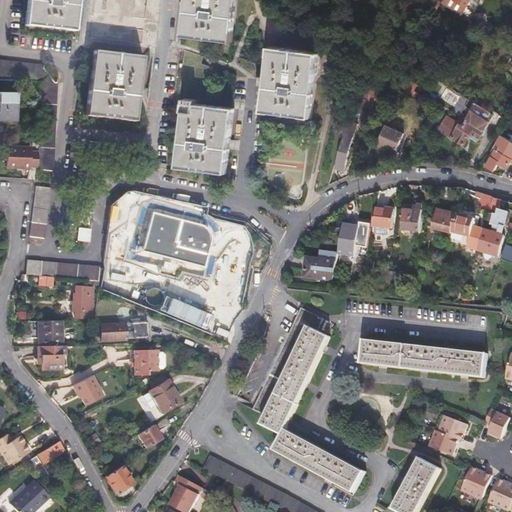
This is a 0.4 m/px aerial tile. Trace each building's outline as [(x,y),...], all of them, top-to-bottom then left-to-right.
[(73,0),(21,0),(19,28),(70,34),(73,0)] [(234,0),(183,0),(179,40),(228,46),(234,0)] [(440,3),(435,0),(434,0),(429,8),(433,11),(440,3)] [(441,0),(440,3),(461,16),(470,2),(470,0),(441,0)] [(309,123),(317,55),(267,49),(259,116),(309,123)] [(131,125),(139,57),(88,51),(80,119),(131,125)] [(0,59),(0,74),(42,77),(43,62),(0,59)] [(401,89),(419,100),(422,94),(416,90),(420,84),(408,78),(401,89)] [(436,79),(429,81),(426,86),(430,97),(464,116),(468,109),(470,105),(473,100),(436,79)] [(439,79),(436,79),(473,100),(474,98),(439,79)] [(177,88),(168,160),(219,167),(227,98),(189,93),(190,89),(177,88)] [(390,92),(381,88),(377,100),(386,103),(390,92)] [(18,93),(0,92),(0,111),(0,120),(15,121),(18,104),(18,93)] [(360,99),(354,113),(366,116),(371,101),(360,99)] [(465,124),(464,126),(468,127),(480,105),(481,103),(478,101),(475,108),(472,112),(465,124)] [(481,103),(480,105),(497,114),(498,112),(481,103)] [(465,124),(449,114),(440,130),(456,141),(457,138),(469,145),(473,137),(476,132),(484,137),(497,114),(480,105),(468,127),(464,126),(465,124)] [(350,125),(337,165),(347,168),(358,133),(353,131),(355,127),(350,125)] [(384,139),(382,144),(399,151),(407,134),(390,126),(387,133),(382,131),(380,137),(384,139)] [(476,132),(473,137),(482,142),(484,137),(476,132)] [(511,145),(500,139),(485,165),(497,171),(501,164),(510,169),(511,165),(511,145)] [(5,149),(4,170),(19,171),(20,172),(28,172),(28,170),(36,170),(36,155),(29,155),(29,151),(5,149)] [(54,149),(41,149),(41,168),(53,169),(54,149)] [(420,186),(412,185),(410,198),(418,200),(420,186)] [(30,237),(45,238),(51,188),(36,186),(30,237)] [(493,197),(482,194),(478,205),(490,209),(493,197)] [(493,197),(490,209),(489,212),(499,215),(504,201),(493,197)] [(349,204),(349,205),(343,234),(340,249),(357,252),(362,227),(352,226),(356,205),(356,200),(349,204)] [(418,207),(406,205),(402,230),(420,232),(424,211),(418,210),(418,207)] [(378,206),(374,225),(392,228),(396,210),(378,206)] [(436,229),(453,234),(454,233),(458,214),(441,209),(436,229)] [(203,225),(153,212),(143,250),(203,266),(211,240),(208,230),(203,225)] [(479,220),(458,214),(454,233),(474,238),(479,220)] [(211,215),(211,262),(245,262),(245,257),(248,257),(248,241),(260,241),(260,227),(235,227),(235,215),(211,215)] [(79,227),(78,239),(90,240),(91,228),(79,227)] [(484,229),(478,249),(500,256),(506,236),(484,229)] [(329,256),(338,258),(340,249),(343,234),(333,232),(329,256)] [(323,259),(306,257),(304,278),(320,280),(334,282),(338,261),(323,259)] [(400,272),(393,271),(392,280),(399,281),(400,272)] [(96,288),(85,287),(85,289),(85,294),(71,294),(71,301),(69,301),(69,312),(72,312),(72,318),(90,319),(91,295),(95,296),(96,291),(96,288)] [(158,311),(206,331),(213,314),(165,294),(158,311)] [(320,320),(298,309),(279,348),(293,355),(306,328),(314,332),(320,320)] [(57,345),(57,321),(33,321),(34,345),(57,345)] [(141,323),(96,323),(96,338),(141,337),(141,323)] [(328,338),(314,332),(306,328),(293,355),(288,366),(311,376),(328,338)] [(69,331),(60,332),(60,340),(68,340),(69,331)] [(403,345),(361,341),(358,366),(400,372),(403,345)] [(60,345),(57,345),(34,345),(33,345),(33,364),(37,364),(37,369),(57,369),(57,352),(60,352),(60,345)] [(444,350),(403,345),(400,372),(442,376),(444,350)] [(293,355),(279,348),(250,410),(263,416),(272,398),(288,366),(293,355)] [(157,352),(157,350),(132,350),(133,375),(147,375),(147,371),(158,371),(158,369),(157,352)] [(484,354),(444,350),(442,376),(481,380),(484,354)] [(295,408),(311,376),(288,366),(272,398),(295,408)] [(88,375),(67,385),(72,393),(74,392),(75,393),(76,397),(80,405),(98,396),(88,375)] [(182,402),(167,378),(165,379),(163,375),(148,383),(151,388),(146,391),(147,392),(155,405),(161,414),(182,402)] [(155,405),(147,392),(141,396),(149,409),(155,405)] [(283,434),(295,408),(272,398),(263,416),(256,428),(281,439),(283,434)] [(510,420),(490,410),(484,423),(491,427),(488,434),(500,440),(510,420)] [(468,425),(445,416),(439,432),(436,431),(430,447),(453,456),(459,440),(462,441),(468,425)] [(158,438),(150,425),(136,433),(144,447),(158,438)] [(6,433),(0,436),(0,452),(7,464),(29,451),(19,435),(10,440),(6,433)] [(283,434),(281,439),(272,455),(311,476),(323,455),(283,434)] [(101,442),(97,436),(91,439),(95,446),(101,442)] [(60,450),(55,441),(24,459),(32,467),(60,450)] [(362,477),(323,455),(311,476),(348,496),(352,498),(362,477)] [(419,456),(389,511),(390,511),(416,511),(441,467),(419,456)] [(130,481),(119,465),(102,476),(113,492),(130,481)] [(493,476),(472,467),(461,491),(482,500),(493,476)] [(511,484),(499,478),(489,502),(510,511),(511,511),(511,484)] [(32,511),(49,495),(32,479),(9,503),(17,511),(32,511)] [(191,511),(201,494),(182,484),(171,504),(185,511),(191,511)]
